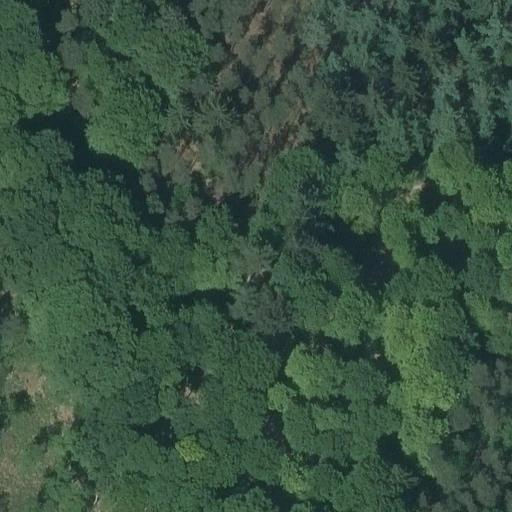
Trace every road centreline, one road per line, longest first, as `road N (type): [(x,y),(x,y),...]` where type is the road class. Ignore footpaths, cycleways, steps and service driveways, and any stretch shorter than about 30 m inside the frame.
road 1 (track): [(511,179),(345,202),(244,230),(91,312),(0,382)]
road 2 (track): [(196,511),(0,139)]
